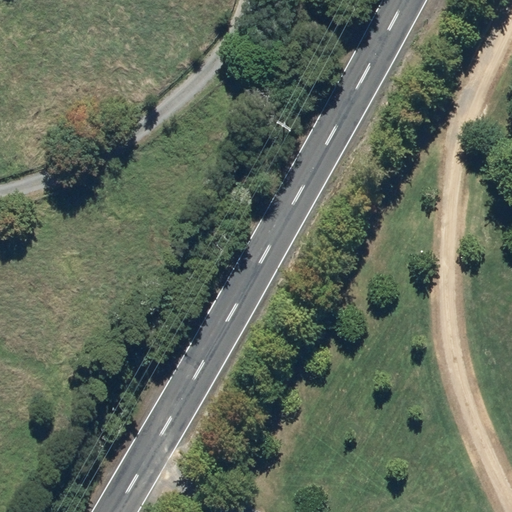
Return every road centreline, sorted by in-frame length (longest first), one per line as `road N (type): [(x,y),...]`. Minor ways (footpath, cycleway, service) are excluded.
road 1 (secondary): [(400,0),(114,511)]
road 2 (track): [(511,1),(467,154),(457,367),(511,508)]
